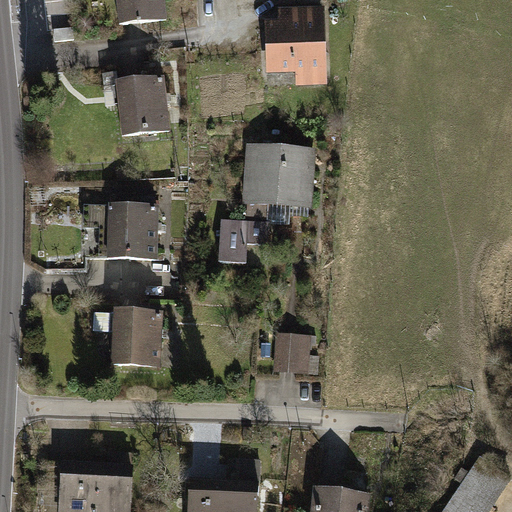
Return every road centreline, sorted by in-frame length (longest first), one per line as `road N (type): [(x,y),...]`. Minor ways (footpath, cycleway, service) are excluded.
road 1 (residential): [(1,406),(397,426)]
road 2 (tertiary): [(0,46),(9,188),(1,406)]
